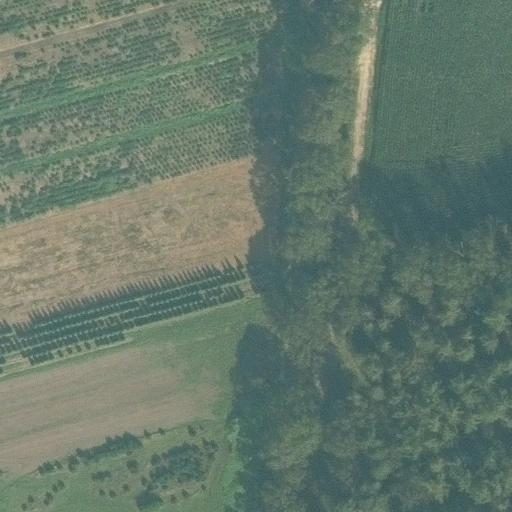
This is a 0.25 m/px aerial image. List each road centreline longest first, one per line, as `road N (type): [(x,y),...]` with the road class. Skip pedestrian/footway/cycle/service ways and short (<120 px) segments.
road 1 (track): [(334,328),(371,0)]
road 2 (track): [(426,511),(334,328)]
road 3 (track): [(313,511),(334,328)]
